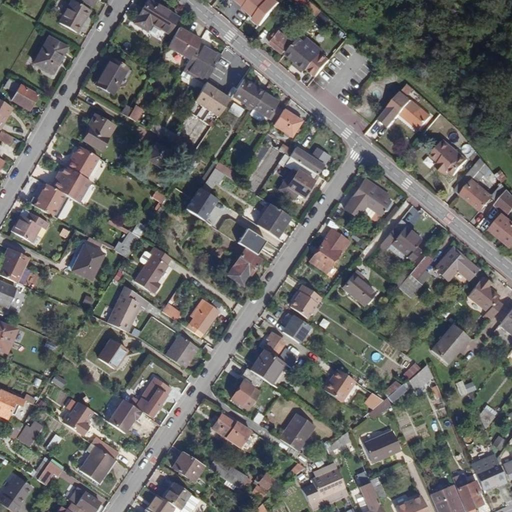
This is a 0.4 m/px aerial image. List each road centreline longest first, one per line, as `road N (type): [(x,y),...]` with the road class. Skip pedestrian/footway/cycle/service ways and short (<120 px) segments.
road 1 (residential): [(115,511),(362,147)]
road 2 (residential): [(120,0),(0,208)]
road 3 (unclassified): [(186,0),(362,147)]
road 4 (unclassified): [(362,147),(511,271)]
